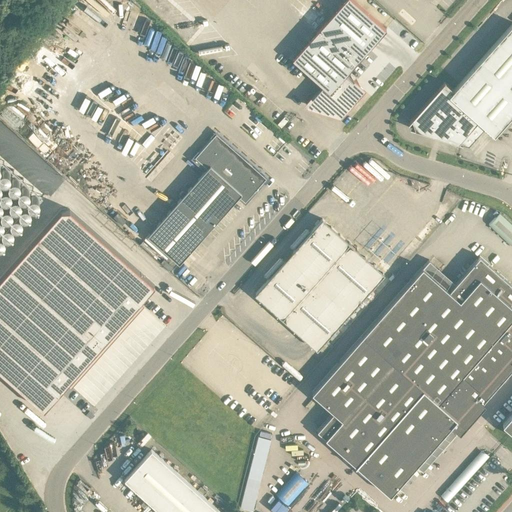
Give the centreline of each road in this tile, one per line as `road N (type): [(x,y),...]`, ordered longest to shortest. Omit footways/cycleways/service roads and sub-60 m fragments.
road 1 (unclassified): [(57,511),(57,470),(365,127)]
road 2 (unknown): [(215,114),(134,62),(74,106),(70,131),(138,187),(153,187),(192,147)]
road 3 (unknown): [(161,321),(87,256),(61,265),(29,304),(108,362)]
road 4 (unclassified): [(365,127),(474,0)]
road 5 (unclassified): [(511,197),(404,159),(365,127)]
road 6 (unknown): [(108,362),(59,405),(0,345)]
